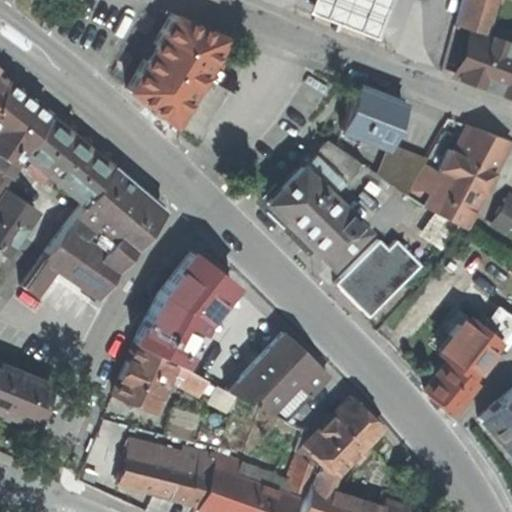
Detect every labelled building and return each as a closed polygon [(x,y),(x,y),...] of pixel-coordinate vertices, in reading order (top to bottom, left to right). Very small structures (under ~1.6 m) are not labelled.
[(306,0),(305,4),(375,29),(383,9),(386,0),(306,0)] [(481,0),(457,0),(452,20),(481,28),(489,3),(481,0)] [(223,34),(167,11),(123,87),(170,123),(223,34)] [(469,31),(453,73),(511,94),(511,43),(487,35),(486,37),(469,31)] [(1,78),(0,79),(0,169),(4,172),(11,163),(9,161),(43,112),(13,89),(14,87),(1,78)] [(355,84),(338,127),(383,145),(400,102),(355,84)] [(45,114),(20,151),(79,201),(106,163),(45,114)] [(460,227),(506,139),(464,123),(449,150),(444,147),(441,153),(445,156),(437,171),(426,192),(419,205),(460,227)] [(326,195),(358,163),(322,137),(296,164),(295,163),(260,199),(324,262),(359,227),(326,195)] [(375,174),(402,193),(405,188),(419,163),(421,159),(389,147),(381,164),(380,163),(375,174)] [(106,163),(79,201),(60,223),(114,263),(154,212),(153,204),(106,163)] [(437,171),(419,163),(405,188),(414,194),(417,187),(426,192),(437,171)] [(0,250),(19,221),(25,225),(33,212),(28,209),(30,206),(0,186),(0,250)] [(501,195),(485,220),(500,229),(511,210),(511,194),(507,191),(504,196),(501,195)] [(114,263),(60,223),(41,250),(42,251),(18,283),(31,293),(33,289),(46,272),(52,264),(92,293),(114,263)] [(383,237),(339,281),(373,314),(424,263),(400,239),(392,246),(383,237)] [(177,361),(200,314),(227,283),(188,251),(157,289),(131,338),(177,361)] [(46,272),(33,289),(44,297),(57,279),(46,272)] [(493,339),(491,341),(500,347),(511,330),(511,318),(493,305),(477,326),(493,339)] [(420,388),(449,411),(472,381),(464,375),(491,341),(493,339),(477,326),(464,316),(457,324),(452,320),(444,330),(449,334),(435,353),(442,359),(420,388)] [(279,329),(224,389),(280,419),(324,373),(279,329)] [(177,361),(131,338),(109,388),(152,406),(169,368),(174,371),(175,376),(181,366),(177,361)] [(0,362),(0,411),(30,424),(48,382),(0,362)] [(181,366),(175,376),(193,387),(201,375),(181,366)] [(473,416),(511,458),(511,386),(508,383),(473,416)] [(331,473),(378,425),(346,393),(299,441),(300,442),(294,449),(309,465),(311,469),(306,481),(324,487),(331,473)] [(165,419),(161,431),(186,438),(190,425),(165,419)] [(117,473),(125,442),(97,435),(90,466),(117,473)] [(115,482),(194,502),(212,450),(180,443),(179,449),(127,436),(125,442),(117,473),(115,482)] [(213,448),(212,450),(194,502),(193,504),(217,511),(243,511),(255,478),(232,470),(237,456),(213,448)] [(309,465),(294,449),(279,481),(298,490),(309,465)] [(286,511),(294,493),(255,478),(243,511),(286,511)] [(324,487),(306,481),(295,511),(398,511),(402,504),(377,496),(374,504),(324,487)]
